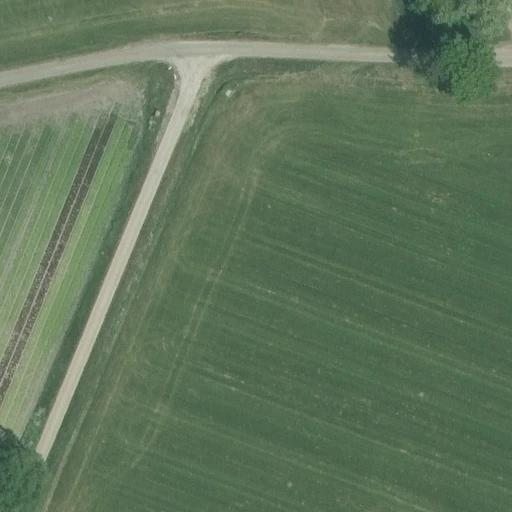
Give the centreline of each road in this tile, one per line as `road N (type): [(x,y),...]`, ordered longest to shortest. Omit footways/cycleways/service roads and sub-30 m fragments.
road 1 (unclassified): [(25,511),(204,49)]
road 2 (unclassified): [(204,49),(511,57)]
road 3 (unclassified): [(0,80),(204,49)]
